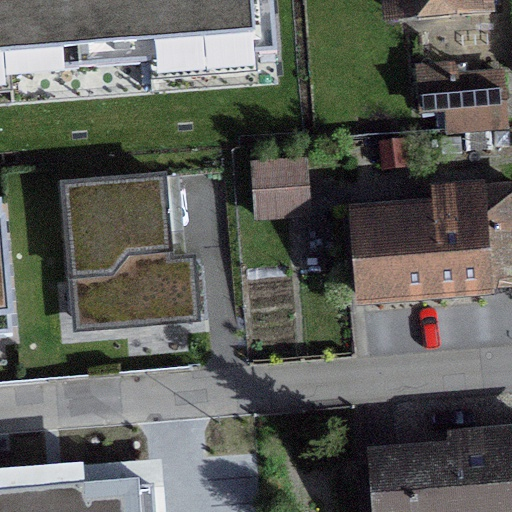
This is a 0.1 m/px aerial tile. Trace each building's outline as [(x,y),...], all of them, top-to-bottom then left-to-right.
[(0,0),(0,77),(276,57),(272,0),(0,0)] [(485,0),(388,0),(390,16),(473,9),(473,8),(486,7),(485,0)] [(452,69),(415,72),(418,113),(444,110),(446,135),(502,130),(498,76),(453,80),(452,69)] [(303,191),(301,166),(252,170),(256,219),(289,216),(287,192),(303,191)] [(83,280),(87,332),(195,323),(189,262),(167,264),(160,180),(60,189),(68,281),(83,280)] [(367,230),(356,231),(361,302),(480,292),(480,290),(511,287),(511,190),(432,197),(433,214),(366,219),(367,230)] [(0,336),(14,335),(1,202),(0,201),(0,336)] [(448,458),(373,464),(377,511),(511,511),(511,440),(447,446),(448,458)] [(83,511),(82,488),(0,494),(0,511),(83,511)]
